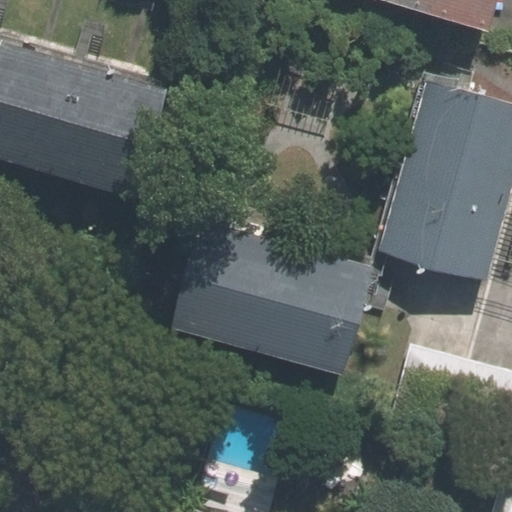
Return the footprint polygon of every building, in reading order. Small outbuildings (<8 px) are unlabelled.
[(511,0),(447,0),(511,18),(511,0)] [(181,84),(6,35),(0,55),(0,148),(150,190),(181,84)] [(511,250),(511,99),(446,81),(400,249),(504,279),(511,250)] [(390,265),(224,219),(194,328),(361,374),(390,265)] [(403,415),(511,442),(511,369),(421,346),(403,415)]
